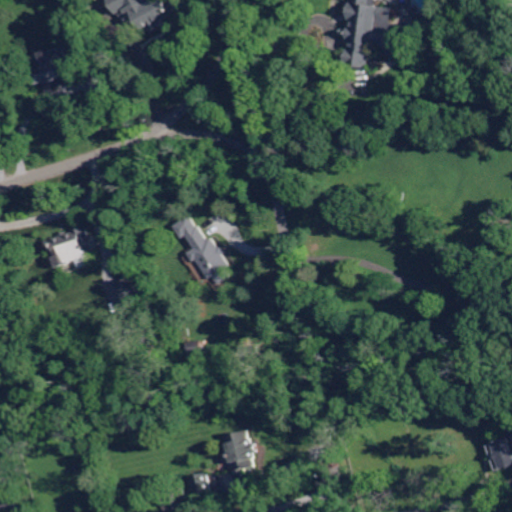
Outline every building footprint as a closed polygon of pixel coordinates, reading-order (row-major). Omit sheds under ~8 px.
[(177,0),(183,12),(167,20),(165,21),(162,23),(165,28),(158,31),(155,33),(145,14),(153,10),(152,8),(150,5),(150,4),(158,0),(160,0),(162,2),(166,0),(177,0)] [(377,0),(377,6),(391,8),(389,22),(382,21),(381,29),(391,31),(391,29),(407,31),(404,52),(387,49),(388,47),(378,45),(377,53),(375,52),(373,69),(350,65),(353,41),(352,41),(354,29),(357,30),(358,23),(352,22),(354,3),(357,3),(357,0),(377,0)] [(57,52),(65,50),(70,65),(74,64),(77,72),(77,74),(73,75),(74,79),(62,83),(64,89),(50,94),(49,89),(48,87),(47,84),(41,86),(36,71),(48,67),(43,53),(56,49),(57,52)] [(210,240),(215,238),(221,248),(224,247),(224,248),(226,251),(228,253),(225,255),(232,266),(228,268),(228,269),(233,278),(220,286),(215,277),(211,279),(199,260),(196,262),(190,253),(196,249),(195,247),(187,234),(201,225),(202,227),(209,238),(210,240)] [(88,229),(89,228),(92,236),(95,235),(96,240),(93,241),(94,244),(95,245),(95,246),(96,249),(89,251),(91,257),(61,268),(59,268),(55,257),(60,255),(59,250),(53,252),(49,241),(64,236),(63,234),(64,233),(67,232),(68,232),(69,234),(77,231),(87,227),(88,229)] [(127,307),(126,305),(119,285),(139,277),(147,300),(145,300),(127,307)] [(418,310),(412,308),(414,298),(420,299),(418,310)] [(190,355),(188,343),(202,342),(204,353),(190,355)] [(242,363),(240,347),(259,345),(261,361),(242,363)] [(511,464),(505,467),(503,458),(502,456),(498,444),(505,442),(504,439),(511,436),(510,429),(511,428),(511,464)] [(253,439),(256,439),(257,444),(260,443),(262,453),(258,453),(259,459),(257,459),(259,467),(249,469),(250,474),(239,477),(230,435),(251,431),(253,439)] [(214,489),(210,471),(191,475),(196,493),(214,489)] [(166,511),(161,495),(176,490),(172,475),(182,473),(191,505),(166,511)]
